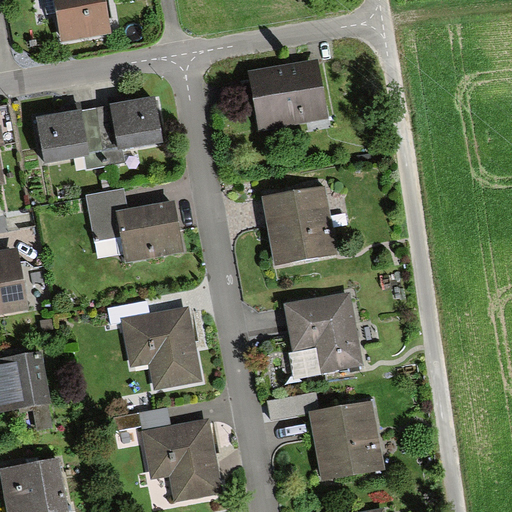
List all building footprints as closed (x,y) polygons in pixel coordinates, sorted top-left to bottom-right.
[(54,0),(61,39),(106,31),(100,0),(54,0)] [(324,119),(313,59),(245,71),(255,131),(324,119)] [(154,98),(113,104),(119,147),(161,141),(154,98)] [(113,104),(76,110),(82,152),(83,164),(120,158),(119,147),(113,104)] [(82,152),(76,110),(35,115),(41,158),(82,152)] [(320,191),(262,200),(272,262),(329,254),(320,191)] [(122,192),(87,198),(94,241),(123,237),(127,260),(180,251),(172,202),(124,209),(122,192)] [(0,310),(22,307),(13,250),(0,251),(0,310)] [(356,365),(347,296),(282,305),(287,346),(310,343),(314,371),(356,365)] [(123,321),(146,317),(144,303),(108,309),(110,323),(123,321)] [(196,381),(185,311),(146,317),(123,321),(130,365),(148,363),(152,387),(196,381)] [(50,321),(38,323),(39,333),(51,331),(50,321)] [(46,429),(36,354),(0,359),(0,408),(23,405),(27,431),(46,429)] [(368,403),(309,411),(318,477),(377,470),(368,403)] [(113,435),(142,431),(166,427),(163,411),(111,418),(113,435)] [(216,493),(206,421),(166,427),(142,431),(149,476),(171,473),(175,499),(216,493)] [(64,511),(57,459),(0,466),(0,491),(2,511),(64,511)]
